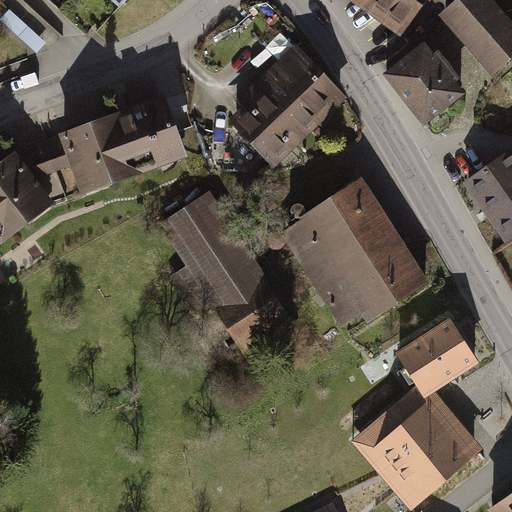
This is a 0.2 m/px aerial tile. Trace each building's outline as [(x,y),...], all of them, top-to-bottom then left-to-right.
[(107,0),(118,10),(128,0),(107,0)] [(363,0),(402,28),(423,0),(363,0)] [(493,72),(511,55),(511,23),(491,0),(467,0),(446,18),(493,72)] [(461,92),(426,47),(389,76),(424,122),(461,92)] [(343,97),(299,51),(244,103),(249,109),(234,123),(273,164),(343,97)] [(180,151),(158,90),(54,122),(55,133),(16,149),(36,174),(63,165),(74,190),(180,151)] [(0,236),(51,197),(9,143),(0,149),(0,236)] [(509,244),(511,242),(511,151),(467,181),(509,244)] [(250,361),(300,328),(205,184),(152,219),(182,264),(166,275),(209,340),(228,328),(250,361)] [(425,284),(364,185),(288,231),(349,330),(425,284)] [(474,358),(445,317),(351,385),(367,409),(351,423),(363,443),(344,460),(384,511),(400,511),(480,442),(432,384),(474,358)] [(511,511),(511,493),(489,509),(490,511),(511,511)] [(304,511),(342,511),(335,497),(304,511)]
